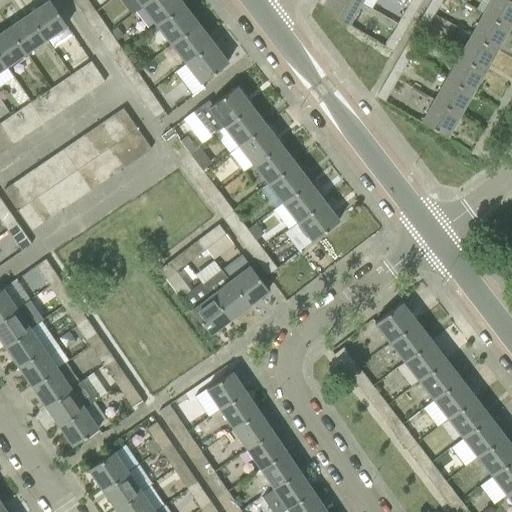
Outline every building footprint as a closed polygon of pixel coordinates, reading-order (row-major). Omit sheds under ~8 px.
[(46,39),(66,25),(49,0),(48,0),(29,13),(46,39)] [(120,0),(131,14),(142,6),(150,0),(120,0)] [(150,0),(142,6),(157,26),(184,5),(180,0),(150,0)] [(357,0),(327,0),(323,9),(349,24),(361,2),(357,0)] [(442,0),(432,0),(426,10),(434,14),(442,0)] [(511,22),(511,1),(510,0),(490,0),(483,13),(509,28),(511,22)] [(419,7),(411,2),(398,23),(407,28),(419,7)] [(184,5),(157,26),(171,45),(198,24),(184,5)] [(414,32),(422,36),(434,14),(426,10),(414,32)] [(102,21),(95,12),(85,18),(92,28),(102,21)] [(9,27),(27,52),(46,39),(29,13),(9,27)] [(483,13),(470,35),(497,50),(509,28),(483,13)] [(407,28),(398,23),(385,46),(394,51),(407,28)] [(198,24),(171,45),(186,64),(213,43),(198,24)] [(0,33),(0,55),(7,66),(27,52),(9,27),(0,33)] [(116,41),(117,41),(123,36),(117,27),(110,32),(116,41)] [(116,41),(110,32),(100,39),(106,48),(116,41)] [(402,54),(409,58),(422,36),(414,32),(402,54)] [(497,50),(470,35),(458,57),(484,72),(497,50)] [(213,43),(186,64),(175,72),(193,95),(203,87),(201,83),(228,62),(213,43)] [(137,71),(124,51),(114,58),(127,79),(137,71)] [(409,58),(402,54),(389,76),(397,80),(409,58)] [(484,72),(458,57),(446,79),(472,94),(484,72)] [(95,87),(81,67),(72,74),(86,94),(95,87)] [(140,98),(150,90),(137,71),(127,79),(140,98)] [(397,80),(389,76),(377,97),(385,101),(397,80)] [(472,94),(446,79),(433,101),(460,115),(472,94)] [(75,101),(61,81),(52,88),(65,108),(75,101)] [(224,127),(251,106),(236,86),(211,105),(208,101),(183,119),(202,143),(224,127)] [(156,100),(150,90),(140,98),(146,107),(156,100)] [(56,114),(42,95),(32,101),(45,121),(56,114)] [(433,101),(421,122),(447,137),(460,115),(433,101)] [(251,106),(224,127),(238,146),(266,125),(251,106)] [(35,129),(21,108),(12,115),(25,135),(35,129)] [(123,108),(113,115),(127,135),(137,129),(123,108)] [(127,135),(113,115),(103,122),(117,142),(127,135)] [(15,142),(1,122),(0,122),(0,141),(5,149),(15,142)] [(117,142),(103,122),(93,128),(107,149),(117,142)] [(280,144),(266,125),(238,146),(228,153),(243,172),(253,165),(280,144)] [(107,149),(93,128),(83,135),(97,156),(107,149)] [(127,135),(141,156),(151,149),(137,129),(127,135)] [(161,137),(164,141),(174,134),(170,129),(163,135),(161,137)] [(179,141),(174,134),(164,141),(179,161),(189,154),(179,141)] [(97,156),(83,135),(73,142),(87,162),(97,156)] [(117,142),(131,163),(141,156),(127,135),(117,142)] [(73,142),(64,149),(78,169),(87,162),(73,142)] [(121,169),(131,163),(117,142),(107,149),(121,169)] [(280,144),(253,165),(268,184),(295,163),(280,144)] [(64,149),(54,155),(68,176),(78,169),(64,149)] [(111,176),(121,169),(107,149),(97,156),(111,176)] [(189,154),(179,161),(194,180),(203,173),(189,154)] [(58,183),(68,176),(54,155),(44,162),(58,183)] [(111,176),(97,156),(87,162),(101,183),(111,176)] [(58,183),(44,162),(34,169),(48,189),(58,183)] [(87,162),(78,169),(91,190),(101,183),(87,162)] [(295,163),(268,184),(282,203),(310,182),(295,163)] [(48,189),(34,169),(24,176),(38,196),(48,189)] [(91,190),(78,169),(68,176),(81,196),(91,190)] [(194,180),(208,199),(218,192),(203,173),(194,180)] [(14,182),(28,203),(38,196),(24,176),(14,182)] [(81,196),(68,176),(58,183),(71,203),(81,196)] [(28,203),(14,182),(4,189),(18,210),(28,203)] [(289,228),(297,222),(324,201),(310,182),(282,203),(283,203),(275,210),(289,228)] [(61,210),(71,203),(58,183),(48,189),(61,210)] [(61,210),(48,189),(38,196),(52,217),(61,210)] [(218,192),(208,199),(223,218),(233,211),(218,192)] [(38,196),(28,203),(42,223),(52,217),(38,196)] [(297,222),(312,241),(339,220),(324,201),(297,222)] [(42,223),(28,203),(18,210),(31,230),(42,223)] [(4,204),(0,207),(0,219),(8,231),(18,224),(4,204)] [(232,231),(242,223),(233,211),(223,218),(232,231)] [(18,224),(8,231),(21,251),(31,244),(18,224)] [(206,249),(225,234),(217,224),(198,239),(206,249)] [(247,230),(238,237),(252,256),(262,249),(247,230)] [(186,263),(206,249),(198,239),(179,254),(186,263)] [(252,256),(267,275),(276,268),(262,249),(252,256)] [(186,263),(179,254),(159,269),(167,279),(186,263)] [(249,305),(268,290),(249,265),(241,254),(221,269),(249,305)] [(45,259),(35,266),(49,286),(59,279),(45,259)] [(220,270),(221,270),(202,284),(211,295),(229,320),(249,305),(221,269),(220,270)] [(161,283),(166,279),(161,272),(156,276),(161,283)] [(0,287),(0,318),(15,309),(30,298),(17,278),(2,288),(1,287),(0,287)] [(70,296),(59,279),(49,286),(60,303),(70,296)] [(191,310),(210,335),(229,320),(211,295),(191,310)] [(70,296),(60,303),(76,326),(86,319),(70,296)] [(401,302),(374,323),(389,342),(416,321),(401,302)] [(15,309),(0,318),(0,339),(4,345),(28,329),(15,309)] [(76,326),(90,346),(100,339),(86,319),(76,326)] [(416,321),(389,342),(404,361),(431,340),(416,321)] [(4,345),(18,366),(43,348),(28,329),(4,345)] [(113,359),(100,339),(90,346),(103,366),(113,359)] [(404,361),(418,380),(445,359),(431,340),(404,361)] [(57,368),(56,368),(68,360),(55,341),(43,348),(18,366),(31,386),(57,368)] [(343,347),(334,354),(348,373),(357,366),(343,347)] [(103,366),(117,386),(127,379),(113,359),(103,366)] [(418,380),(433,399),(460,379),(445,359),(418,380)] [(357,366),(348,373),(363,393),(372,385),(357,366)] [(70,388),(57,368),(31,386),(45,406),(70,388)] [(245,391),(232,371),(206,389),(213,399),(220,409),(245,391)] [(45,406),(58,426),(84,408),(98,399),(84,379),(70,388),(45,406)] [(127,379),(117,386),(131,406),(141,399),(127,379)] [(433,399),(448,418),(475,398),(460,379),(433,399)] [(372,385),(363,393),(378,412),(387,405),(372,385)] [(245,391),(220,409),(233,429),(259,411),(245,391)] [(475,398),(448,418),(463,438),(490,417),(475,398)] [(387,405),(378,412),(392,431),(402,424),(387,405)] [(58,426),(72,446),(97,428),(84,408),(58,426)] [(177,417),(172,411),(162,418),(176,438),(186,431),(177,417)] [(233,429),(246,448),(272,431),(259,411),(233,429)] [(463,438),(477,457),(504,436),(490,417),(463,438)] [(402,424),(392,431),(407,450),(416,443),(402,424)] [(176,438),(190,458),(200,451),(186,431),(176,438)] [(246,448),(260,468),(286,451),(272,431),(246,448)] [(169,443),(162,432),(152,439),(159,450),(169,443)] [(477,457),(492,476),(511,460),(511,446),(504,436),(477,457)] [(183,463),(169,443),(159,450),(173,470),(183,463)] [(416,443),(407,450),(421,469),(431,462),(416,443)] [(113,451),(88,469),(101,489),(127,471),(113,451)] [(200,451),(190,458),(203,478),(213,471),(200,451)] [(260,468),(273,488),(299,471),(286,451),(260,468)] [(511,460),(492,476),(507,495),(511,490),(511,460)] [(421,469),(436,488),(446,481),(431,462),(421,469)] [(196,482),(183,463),(173,470),(186,489),(196,482)] [(140,491),(127,472),(127,471),(101,489),(115,509),(141,491),(140,491)] [(213,471),(203,478),(217,498),(226,491),(213,471)] [(273,488),(287,508),(313,491),(299,471),(273,488)] [(446,481),(436,488),(451,508),(461,500),(446,481)] [(200,509),(210,502),(196,482),(186,489),(200,509)] [(117,511),(152,511),(154,511),(141,491),(115,509),(117,511)] [(226,491),(217,498),(226,511),(238,511),(240,511),(226,491)] [(287,508),(289,511),(324,511),(326,511),(313,491),(287,508)] [(469,511),(461,500),(451,508),(454,511),(469,511)] [(216,511),(210,502),(200,509),(201,511),(216,511)]
